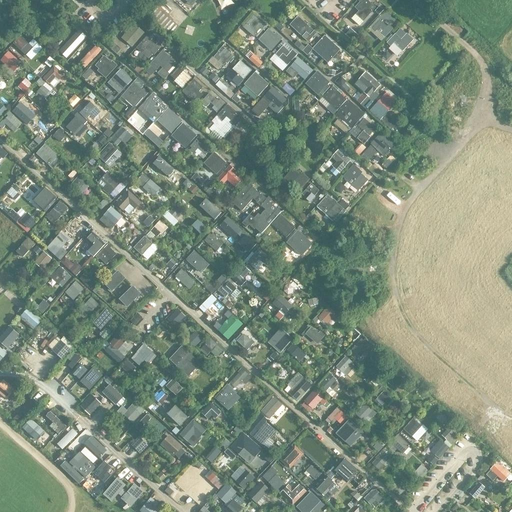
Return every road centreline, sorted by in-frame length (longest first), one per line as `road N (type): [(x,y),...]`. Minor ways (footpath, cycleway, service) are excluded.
road 1 (residential): [(410,511),(0,138)]
road 2 (track): [(493,409),(408,326),(390,271),(400,213),(489,120)]
road 3 (unclassified): [(180,511),(27,376),(0,374)]
road 4 (track): [(0,424),(69,486),(71,511)]
